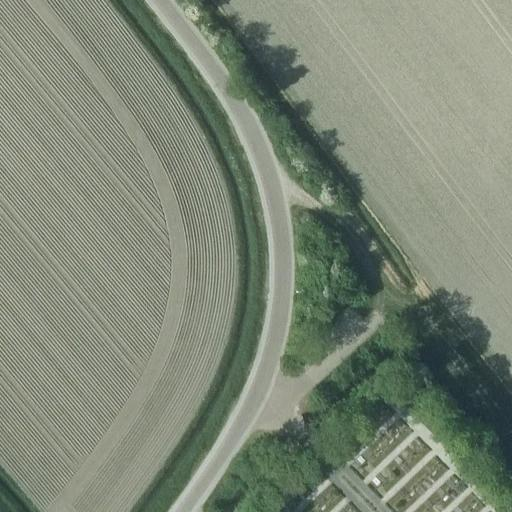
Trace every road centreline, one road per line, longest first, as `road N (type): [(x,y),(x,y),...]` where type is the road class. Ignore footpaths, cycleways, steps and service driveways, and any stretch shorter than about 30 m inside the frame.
road 1 (tertiary): [(182,511),(257,397),(280,315),(282,254),(273,193),(248,124),(158,0)]
road 2 (track): [(273,193),(304,200),(331,222),(511,438)]
